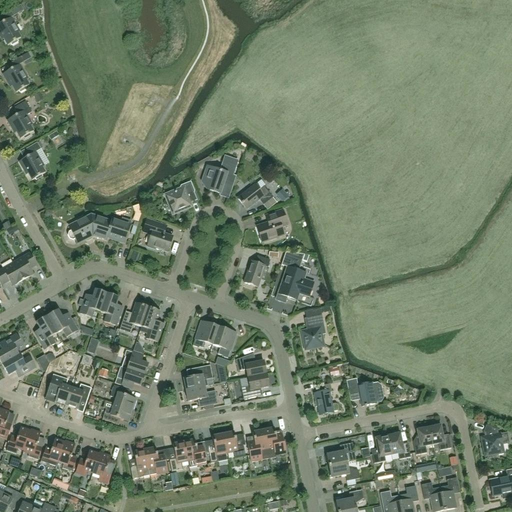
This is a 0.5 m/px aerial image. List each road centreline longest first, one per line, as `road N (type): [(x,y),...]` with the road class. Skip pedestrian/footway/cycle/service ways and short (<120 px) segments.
road 1 (residential): [(480,511),(461,418),(448,406),(297,435)]
road 2 (residential): [(217,306),(240,233),(223,209),(201,214),(172,291)]
road 3 (unclassified): [(23,211),(133,163),(174,98)]
road 4 (residential): [(0,392),(109,439),(155,432)]
road 5 (residential): [(217,306),(273,327),(293,409)]
road 6 (residential): [(155,432),(151,412),(190,297)]
road 7 (residential): [(155,432),(293,409)]
